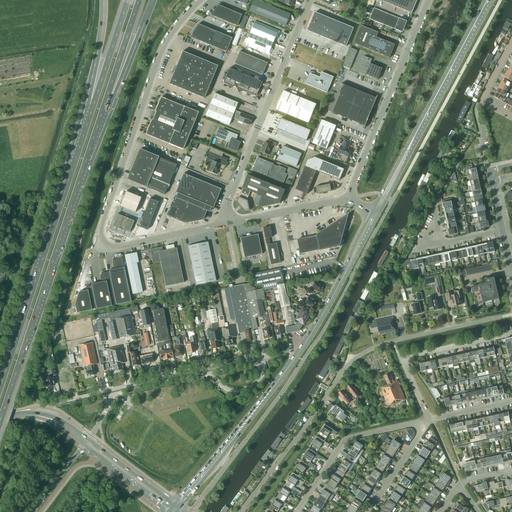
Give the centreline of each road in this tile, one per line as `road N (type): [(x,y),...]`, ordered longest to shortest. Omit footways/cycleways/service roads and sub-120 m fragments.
road 1 (unclassified): [(198,0),(158,55),(101,232),(117,248),(228,222)]
road 2 (residential): [(241,511),(356,357),(501,316)]
road 3 (trunk): [(0,421),(101,113)]
road 4 (primary): [(174,508),(294,358),(347,268)]
road 5 (trunk): [(92,109),(0,387)]
road 6 (primary): [(378,214),(493,0)]
road 7 (primary): [(484,0),(372,211)]
road 8 (unclassified): [(228,222),(226,208),(310,0)]
road 9 (unclassified): [(347,198),(427,0)]
road 10 (residential): [(430,419),(400,358),(511,333)]
road 11 (residential): [(295,511),(344,439),(418,425)]
road 12 (trunk): [(101,113),(152,0)]
road 13 (unclassified): [(228,222),(347,198)]
